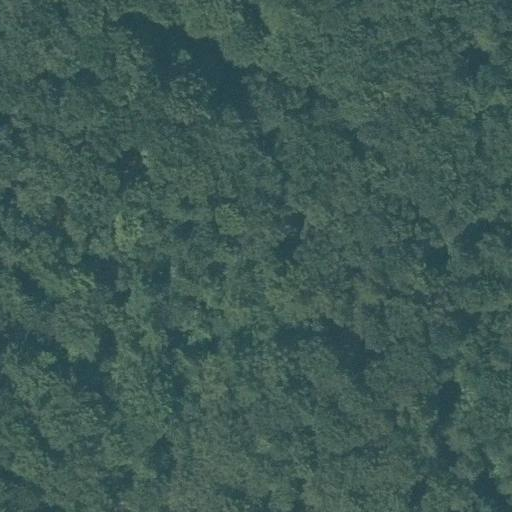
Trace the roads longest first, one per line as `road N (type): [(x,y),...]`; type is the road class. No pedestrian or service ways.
road 1 (track): [(496,125),(395,176),(296,279),(237,362),(102,511)]
road 2 (track): [(0,157),(410,326)]
